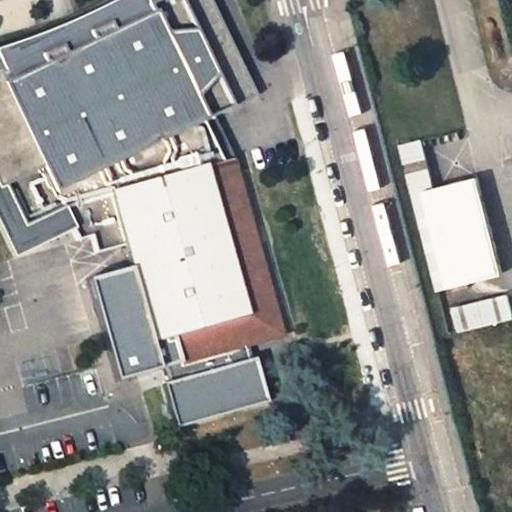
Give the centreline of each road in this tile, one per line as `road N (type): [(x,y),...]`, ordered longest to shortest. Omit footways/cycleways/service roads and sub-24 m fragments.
road 1 (residential): [(430,453),(309,0)]
road 2 (residential): [(193,511),(430,453)]
